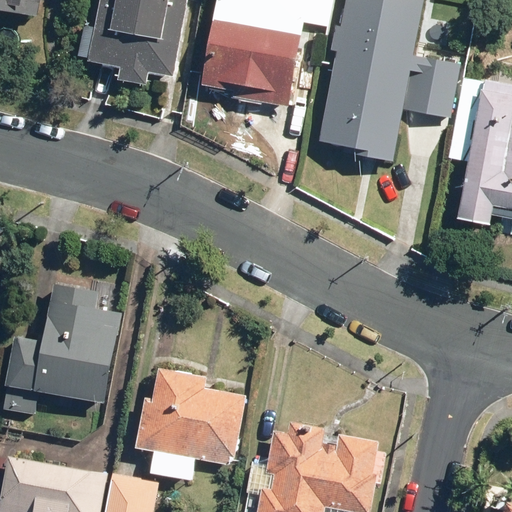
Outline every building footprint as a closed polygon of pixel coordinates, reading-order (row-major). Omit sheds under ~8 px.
[(0,0),(0,4),(44,13),(46,0),(0,0)] [(103,0),(99,25),(86,23),(82,52),(94,53),(93,58),(127,64),(125,77),(151,82),(153,70),(178,74),(190,0),(103,0)] [(220,0),(204,80),(239,87),(230,130),(265,137),(273,100),(290,104),(308,15),(328,19),(332,0),(220,0)] [(349,0),(325,138),(348,142),(346,150),(399,159),(415,68),(423,70),(415,110),(453,117),(463,61),(419,54),(428,0),(349,0)] [(511,82),(466,75),(452,157),(473,160),(463,217),(494,222),(498,201),(511,203),(511,82)] [(103,288),(56,281),(47,338),(17,334),(6,408),(36,412),(40,388),(110,398),(124,310),(100,306),(103,288)] [(158,396),(150,395),(141,444),(160,447),(156,470),(195,477),(199,456),(233,463),(235,452),(239,453),(250,393),(209,386),(211,374),(164,366),(158,396)] [(293,430),(279,428),(273,467),(256,464),(247,511),(367,511),(381,439),(343,433),(342,443),(326,441),(329,426),(295,420),(293,430)] [(103,511),(111,471),(14,453),(2,511),(103,511)] [(156,511),(162,479),(117,472),(109,511),(156,511)]
